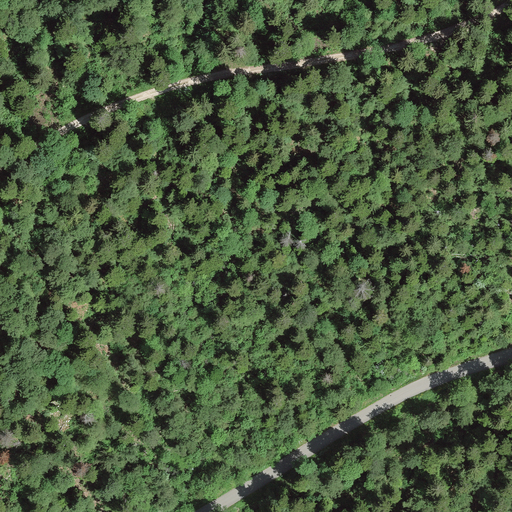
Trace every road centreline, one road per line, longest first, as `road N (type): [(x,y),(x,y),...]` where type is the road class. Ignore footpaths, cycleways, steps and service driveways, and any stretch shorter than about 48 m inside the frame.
road 1 (track): [(0,168),(66,128),(174,87),(381,51),(511,7)]
road 2 (tertiary): [(511,355),(409,391),(205,511)]
